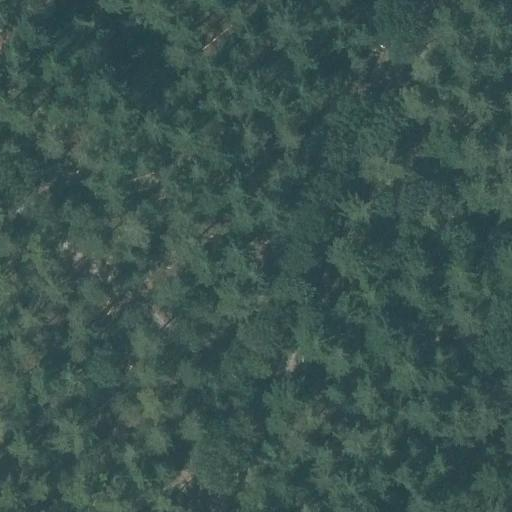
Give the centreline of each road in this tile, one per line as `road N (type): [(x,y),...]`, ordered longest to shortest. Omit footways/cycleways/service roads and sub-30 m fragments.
road 1 (track): [(300,303),(421,0)]
road 2 (track): [(511,325),(368,326),(300,303)]
